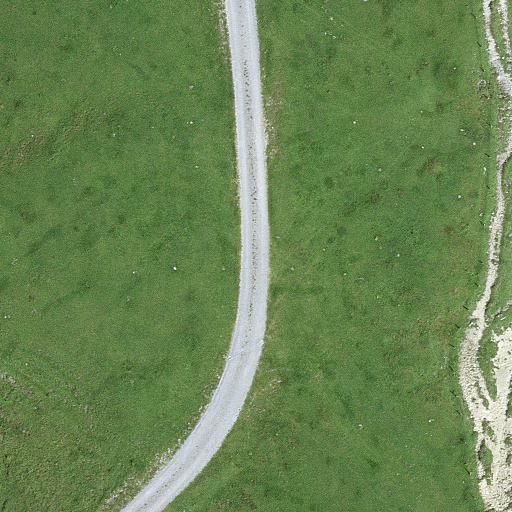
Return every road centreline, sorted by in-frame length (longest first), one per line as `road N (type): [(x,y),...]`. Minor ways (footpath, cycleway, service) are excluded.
road 1 (track): [(238,0),(256,249),(251,322),(238,381),(213,429),(141,511)]
road 2 (track): [(251,322),(423,511)]
